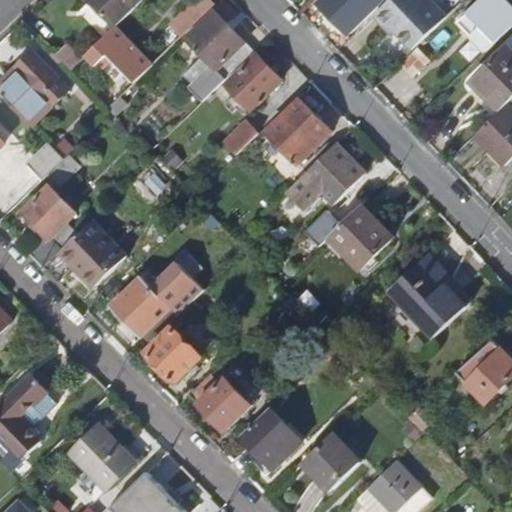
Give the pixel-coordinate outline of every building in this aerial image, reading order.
[(88,0),(117,29),(118,28),(146,0),(88,0)] [(197,25),(217,7),(210,0),(199,0),(172,26),(184,38),(197,25)] [(327,0),(322,6),(352,36),(379,9),(371,0),(327,0)] [(426,0),(392,0),(373,19),(387,35),(391,31),(413,54),(419,49),(434,34),(447,21),(426,0)] [(485,0),(460,24),(488,54),(511,30),(511,8),(504,0),(485,0)] [(215,13),(187,41),(213,69),(190,90),(203,105),(216,92),(225,83),(255,54),(215,13)] [(153,68),(117,29),(102,44),(89,56),(99,66),(111,53),(139,82),(153,68)] [(432,63),(419,49),(413,54),(400,67),(414,81),(432,63)] [(511,53),(507,49),(474,82),(502,111),(503,111),(511,101),(511,53)] [(36,55),(0,88),(0,93),(33,128),(72,91),(36,55)] [(259,58),(229,86),(225,83),(216,92),(225,102),(234,92),(253,113),(284,83),(259,58)] [(302,102),(269,135),(301,167),(334,134),(302,102)] [(502,111),(477,137),(507,167),(511,161),(511,119),(503,111),(502,111)] [(241,155),(262,134),(251,123),(229,144),(241,155)] [(51,146),(33,165),(47,179),(66,161),(51,146)] [(307,179),(288,198),(305,216),(324,197),(336,209),(369,176),(340,146),(318,168),(307,179)] [(57,189),(29,216),(54,240),(35,258),(46,269),(64,251),(60,248),(89,220),(57,189)] [(365,207),(332,239),(363,272),(397,240),(365,207)] [(95,224),(63,256),(96,291),(129,257),(95,224)] [(428,260),(395,291),(405,302),(402,305),(424,329),(428,325),(458,297),(463,293),(462,293),(458,296),(449,287),(451,285),(456,280),(433,255),(428,260)] [(149,280),(117,311),(147,342),(178,312),(184,319),(211,293),(183,266),(158,291),(149,280)] [(458,297),(428,325),(439,337),(474,305),(463,293),(458,297)] [(286,308),(313,335),(322,326),(295,299),(286,308)] [(0,306),(0,335),(14,322),(0,306)] [(154,356),(195,398),(196,397),(217,376),(221,372),(191,343),(199,336),(186,324),(154,356)] [(464,373),(493,404),(511,386),(511,355),(498,342),(464,373)] [(331,354),(353,376),(362,367),(340,345),(331,354)] [(37,378),(52,394),(58,387),(44,372),(37,378)] [(11,402),(0,412),(0,437),(3,440),(5,437),(28,461),(47,442),(36,431),(40,427),(28,415),(36,407),(37,409),(52,394),(37,378),(34,375),(10,400),(11,402)] [(196,397),(233,436),(258,410),(229,379),(225,384),(217,376),(196,397)] [(278,412),(250,440),(279,471),(306,443),(278,412)] [(427,412),(420,419),(429,428),(436,421),(427,412)] [(102,426),(74,455),(111,491),(139,464),(102,426)] [(339,435),(309,464),(338,493),(366,464),(339,435)] [(424,511),(437,500),(401,464),(363,502),(372,511),(424,511)] [(188,511),(149,472),(108,511),(188,511)] [(34,511),(35,511),(20,497),(4,511),(34,511)] [(34,511),(52,511),(44,503),(35,511),(34,511)]
